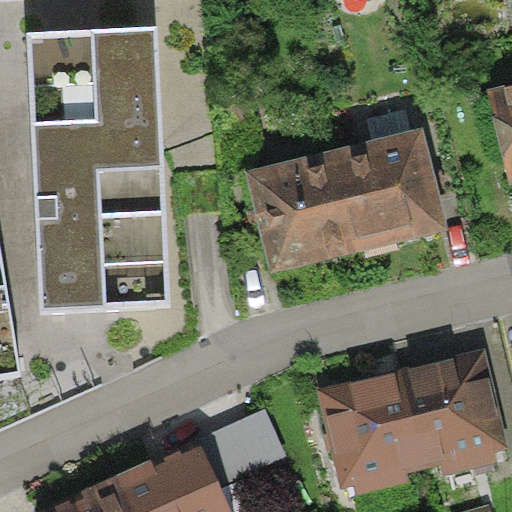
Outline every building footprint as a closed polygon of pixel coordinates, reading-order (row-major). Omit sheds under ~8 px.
[(156,28),(29,33),(41,308),(170,303),(156,28)] [(511,183),(511,83),(488,89),(510,184),(511,183)] [(333,148),(359,251),(446,229),(420,126),(333,148)] [(359,251),(333,148),(244,171),(270,273),(359,251)] [(0,378),(21,375),(6,286),(0,286),(0,378)] [(400,369),(425,469),(442,465),(444,475),(498,462),(496,452),(509,449),(485,349),(400,369)] [(425,469),(400,369),(317,390),(341,489),(356,486),(358,494),(410,481),(408,473),(425,469)] [(197,440),(200,446),(220,489),(290,457),(267,408),(197,440)] [(116,475),(133,511),(230,511),(220,489),(200,446),(183,454),(180,448),(163,456),(165,461),(155,466),(152,459),(116,475)] [(133,511),(116,475),(81,490),(85,498),(72,503),(69,498),(54,505),(56,509),(50,511),(133,511)] [(491,511),(489,503),(460,511),(491,511)]
